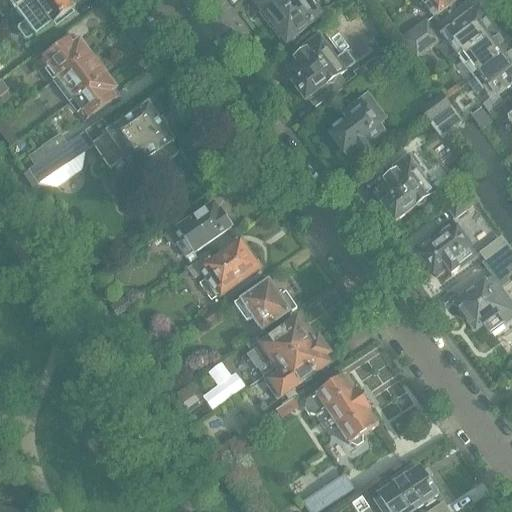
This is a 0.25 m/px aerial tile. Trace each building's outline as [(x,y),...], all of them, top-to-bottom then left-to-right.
[(0,0),(0,1),(7,10),(12,6),(26,24),(20,28),(20,30),(27,40),(29,41),(35,37),(37,39),(74,11),(72,9),(75,6),(70,0),(0,0)] [(262,0),(256,5),(262,14),(260,15),(259,14),(258,15),(267,28),(286,14),(304,0),(262,0)] [(286,44),(322,16),(309,0),(304,0),(286,14),(267,28),(278,42),(280,40),(279,39),(281,38),(286,44)] [(423,0),(428,6),(424,8),(434,21),(461,0),(423,0)] [(328,18),(341,9),(336,2),(323,12),(328,18)] [(490,23),(487,22),(478,11),(442,39),(458,60),(494,32),(495,27),(490,23)] [(408,52),(433,32),(425,22),(400,41),(408,52)] [(441,42),(433,33),(433,32),(408,52),(416,62),(441,42)] [(473,80),(509,52),(494,32),(458,60),(473,80)] [(319,36),(307,45),(311,49),(295,62),(297,65),(288,72),(298,86),(295,88),(294,87),(293,88),(307,106),(329,90),(330,92),(338,92),(339,84),(339,83),(347,77),(345,74),(355,66),(346,53),(337,59),(319,36)] [(80,45),(79,46),(73,38),(38,65),(53,84),(89,56),(91,50),(88,47),(82,47),(80,45)] [(511,55),(509,52),(473,80),(491,103),(484,108),(490,116),(505,104),(500,97),(511,87),(511,55)] [(101,64),(95,64),(89,56),(53,84),(54,86),(57,84),(72,103),(69,105),(70,106),(106,79),(103,75),(104,67),(101,64)] [(115,82),(108,81),(106,79),(70,106),(86,128),(121,102),(115,94),(116,93),(115,92),(117,85),(115,82)] [(457,85),(442,97),(446,101),(461,90),(457,85)] [(346,121),(329,135),(347,158),(357,151),(361,157),(364,154),(387,138),(378,127),(386,121),(375,106),(367,95),(346,111),(342,115),(346,121)] [(449,106),(446,101),(442,97),(421,112),(428,121),(449,106)] [(459,119),(458,118),(449,106),(428,121),(438,134),(459,119)] [(49,160),(46,162),(27,175),(36,188),(38,186),(56,189),(80,173),(84,155),(94,147),(110,172),(115,168),(131,191),(144,182),(143,180),(150,175),(157,176),(170,167),(171,160),(179,155),(171,143),(174,141),(168,133),(169,132),(161,120),(160,121),(154,111),(155,110),(153,107),(147,111),(143,111),(135,116),(135,120),(123,128),(124,128),(112,136),(103,123),(67,148),(49,160)] [(484,119),(486,118),(480,111),(471,118),(482,133),(490,127),(484,119)] [(3,125),(0,127),(0,137),(2,140),(10,134),(3,125)] [(60,136),(42,149),(49,160),(67,148),(60,136)] [(426,201),(435,194),(407,157),(396,166),(399,170),(383,182),(386,186),(376,194),(384,204),(382,206),(381,205),(380,206),(395,225),(416,208),(417,209),(425,210),(427,202),(426,201)] [(469,191),(445,209),(455,221),(479,203),(469,191)] [(165,232),(164,238),(169,245),(175,246),(185,262),(192,257),(193,258),(230,233),(227,230),(228,225),(226,221),(221,220),(219,217),(218,218),(213,210),(210,212),(204,205),(165,232)] [(478,259),(459,236),(450,223),(431,237),(436,243),(418,256),(422,262),(436,280),(447,271),(452,278),(478,259)] [(498,241),(480,254),(486,261),(503,248),(498,241)] [(208,257),(187,271),(194,281),(205,273),(221,296),(259,269),(257,266),(256,263),(254,260),(252,259),(247,252),(246,249),(245,248),(243,246),(241,243),(225,254),(225,253),(223,253),(224,254),(216,260),(215,259),(213,260),(214,261),(212,263),(208,257)] [(87,256),(104,261),(107,248),(90,244),(87,256)] [(485,264),(482,266),(493,281),(499,289),(507,283),(505,280),(511,270),(511,254),(507,247),(506,248),(485,264)] [(184,273),(175,279),(178,283),(187,276),(186,275),(184,273)] [(490,278),(454,305),(474,333),(482,327),(489,336),(503,326),(511,318),(511,307),(497,288),(490,278)] [(268,281),(234,305),(247,323),(251,320),(252,321),(261,334),(295,310),(284,294),(279,298),(268,281)] [(118,320),(133,309),(126,299),(111,310),(118,320)] [(214,311),(202,319),(207,326),(219,319),(214,311)] [(256,340),(246,347),(251,354),(246,357),(256,371),(257,371),(263,380),(316,343),(307,331),(304,333),(299,325),(292,330),(291,329),(288,332),(287,330),(270,342),(262,347),(256,340)] [(152,338),(144,344),(152,355),(160,349),(152,338)] [(329,356),(319,342),(316,343),(263,380),(268,386),(266,387),(277,402),(301,386),(303,388),(317,379),(316,378),(321,375),(320,374),(328,368),(323,360),(329,356)] [(306,410),(305,411),(309,418),(310,417),(316,418),(316,419),(327,412),(350,446),(351,445),(357,448),(362,444),(361,439),(378,428),(368,413),(370,411),(366,406),(368,404),(363,396),(360,397),(357,391),(355,393),(345,378),(306,404),(306,405),(306,410)] [(192,384),(175,395),(182,405),(199,393),(192,384)] [(280,421),(299,409),(293,400),(275,413),(280,421)] [(377,498),(372,501),(378,511),(414,511),(422,507),(424,509),(435,502),(433,499),(437,497),(434,493),(435,493),(437,492),(430,481),(427,483),(418,469),(411,473),(409,469),(385,485),(387,489),(376,496),(377,498)] [(339,477),(334,470),(327,475),(332,482),(339,477)] [(305,511),(324,511),(354,493),(344,477),(301,505),(305,511)]
